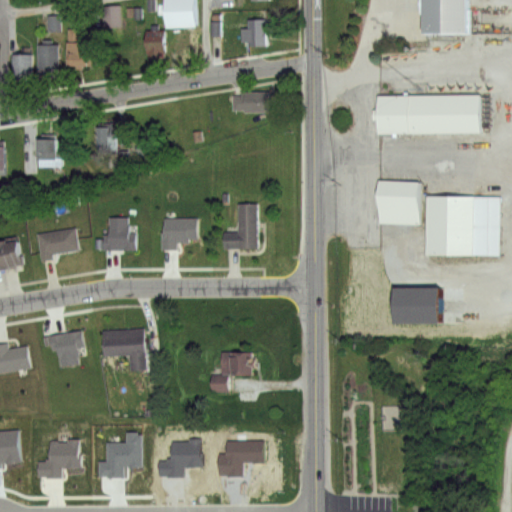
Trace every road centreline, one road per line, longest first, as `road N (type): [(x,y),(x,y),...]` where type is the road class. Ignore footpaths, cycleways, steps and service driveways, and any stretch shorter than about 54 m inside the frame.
road 1 (secondary): [(318,511),(311,0)]
road 2 (residential): [(316,289),(104,290),(0,307)]
road 3 (residential): [(311,58),(0,112)]
road 4 (residential): [(182,511),(318,511)]
